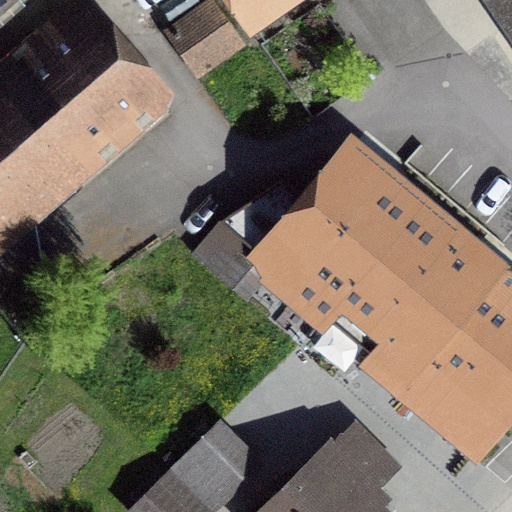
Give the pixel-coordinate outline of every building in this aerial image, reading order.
[(494,0),(511,25),(511,0),(230,0),(242,18),(268,0),(494,0)] [(212,4),(171,33),(197,69),(238,40),(212,4)] [(15,76),(17,79),(0,93),(0,216),(76,149),(85,158),(155,96),(77,5),(42,36),(50,45),(15,76)] [(194,254),(242,294),(260,274),(322,326),(347,296),(395,336),(388,344),(397,351),(383,366),(378,362),(373,368),(379,372),(377,375),(471,453),(498,420),(492,415),(511,391),(511,299),(343,157),(307,201),(282,180),(223,220),(194,254)] [(169,472),(210,511),(256,465),(217,425),(169,472)] [(379,511),(364,497),(395,466),(353,425),(265,511),(379,511)] [(140,511),(209,511),(210,511),(169,472),(135,506),(140,511)]
